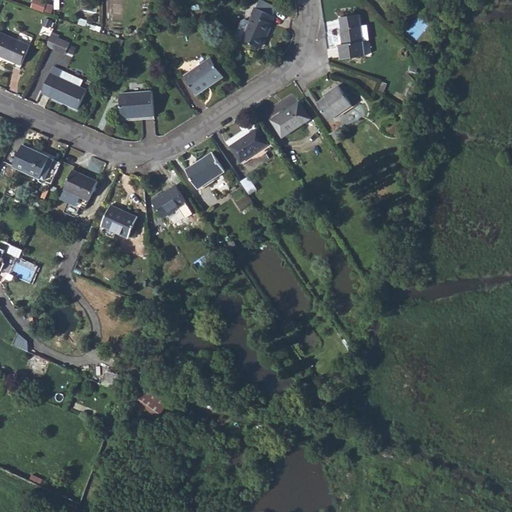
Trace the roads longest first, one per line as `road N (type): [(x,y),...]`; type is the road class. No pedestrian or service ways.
road 1 (residential): [(0,100),(113,151),(163,150),(291,70),(305,50),(308,0)]
road 2 (track): [(272,419),(225,411),(140,376)]
